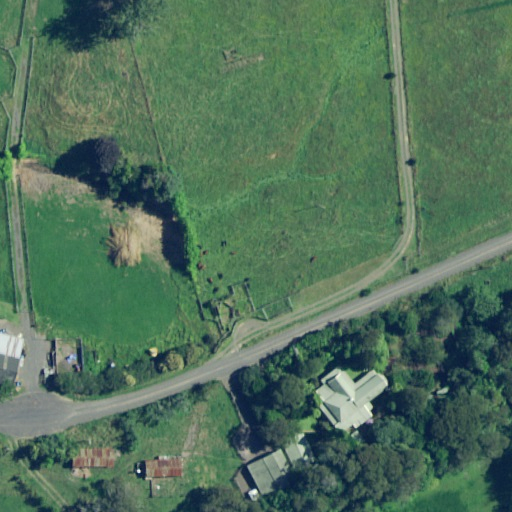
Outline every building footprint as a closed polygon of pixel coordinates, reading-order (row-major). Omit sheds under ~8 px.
[(22,340),(0,334),(0,369),(13,373),(22,340)] [(74,377),(74,342),(54,342),(54,377),(74,377)] [(320,383),(311,390),(321,404),(316,408),(330,427),(336,435),(350,424),(353,427),(360,422),(364,428),(373,421),(366,412),(371,409),(365,401),(384,386),(372,369),(351,385),(337,366),(318,380),(320,383)] [(248,504),(292,482),(284,466),(298,459),(290,443),(243,466),(254,487),(243,493),(248,504)] [(69,448),(68,466),(109,468),(110,450),(69,448)] [(177,478),(177,457),(157,457),(157,461),(142,461),(142,478),(177,478)]
